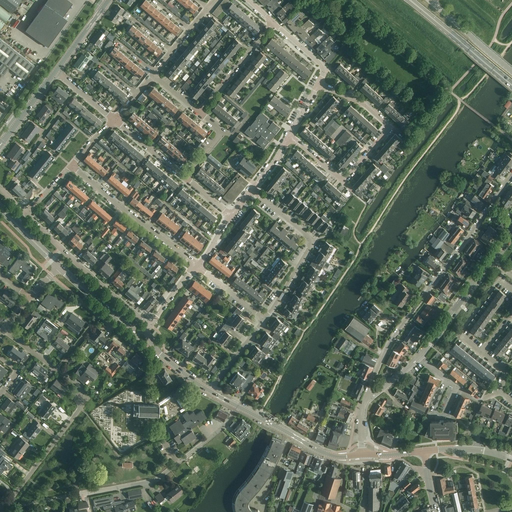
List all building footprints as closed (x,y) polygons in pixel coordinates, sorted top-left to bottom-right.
[(0,0),(0,28),(11,14),(11,13),(21,0),(0,0)] [(48,47),(67,20),(63,17),(72,3),(67,0),(47,0),(25,30),(48,47)] [(146,10),(150,4),(145,0),(143,3),(141,6),(146,10)] [(189,9),(194,3),(190,0),(188,0),(184,5),(189,9)] [(280,10),(275,4),(279,0),(280,0),(281,1),(282,0),(271,0),(270,1),(267,4),(269,6),(268,7),(275,15),(277,13),(280,10)] [(232,14),(237,7),(230,1),(228,4),(227,6),(225,8),(232,14)] [(290,19),(290,18),(285,13),(286,11),(289,8),(291,10),(294,7),(294,6),(290,1),(280,10),(277,13),(279,15),(278,16),(285,24),(287,22),(290,19)] [(194,3),(189,9),(194,13),(192,14),(195,17),(199,12),(197,10),(199,7),(194,3)] [(150,14),(155,8),(150,4),(146,10),(150,14)] [(115,9),(109,17),(116,22),(122,14),(123,16),(127,11),(118,5),(115,9)] [(237,18),(242,11),(237,7),(232,14),(237,18)] [(155,18),(160,12),(155,8),(150,14),(155,18)] [(241,22),(247,15),(242,11),(237,18),(241,22)] [(300,27),(295,22),(300,17),(301,18),(304,15),(299,11),(290,18),(290,19),(287,22),(289,24),(288,25),(295,32),(297,30),(300,27)] [(160,22),(165,16),(160,12),(155,18),(160,22)] [(183,16),(181,18),(186,22),(190,18),(185,14),(183,16)] [(246,26),(252,19),(247,15),(241,22),(246,26)] [(166,26),(170,20),(165,16),(160,22),(166,26)] [(208,24),(214,29),(217,25),(221,28),(223,25),(213,17),(212,19),(208,24)] [(251,30),(257,23),(252,19),(246,26),(251,30)] [(170,30),(175,24),(170,20),(166,26),(170,30)] [(307,39),(310,36),(305,30),(310,26),(311,27),(314,24),(312,23),(309,20),(300,27),(297,30),(299,33),(298,34),(305,41),(307,39)] [(251,30),(250,31),(252,33),(253,32),(256,34),(254,36),(257,38),(263,30),(261,28),(261,27),(257,23),(251,30)] [(175,24),(170,30),(176,35),(181,29),(175,24)] [(210,34),(214,29),(208,24),(203,29),(210,34)] [(133,36),(138,30),(133,25),(128,31),(133,36)] [(109,33),(103,28),(101,31),(100,30),(92,41),(98,46),(106,35),(107,35),(109,33)] [(320,45),(315,39),(320,35),(321,36),(324,33),(321,30),(319,29),(319,28),(310,36),(307,39),(309,41),(308,42),(315,50),(317,48),(320,45)] [(206,39),(210,34),(203,29),(199,34),(206,39)] [(138,40),(143,34),(138,30),(133,36),(138,40)] [(337,30),(334,32),(341,40),(344,37),(337,30)] [(143,44),(148,38),(143,34),(138,40),(143,44)] [(202,44),(206,39),(199,34),(195,39),(202,44)] [(317,48),(319,50),(318,51),(325,59),(332,52),(331,51),(331,45),(334,42),(329,37),(320,45),(317,48)] [(148,48),(153,42),(148,38),(143,44),(148,48)] [(24,79),(34,66),(0,39),(0,73),(2,76),(9,67),(24,79)] [(199,47),(202,44),(195,39),(191,44),(197,49),(198,49),(199,51),(201,48),(199,47)] [(231,44),(238,49),(242,44),(236,39),(231,44)] [(271,50),(278,44),(272,39),(266,46),(271,50)] [(153,52),(158,46),(153,42),(148,48),(153,52)] [(193,54),(197,49),(191,44),(187,49),(193,54)] [(234,54),(238,49),(231,44),(227,49),(234,54)] [(277,55),(283,48),(278,44),(271,50),(277,55)] [(158,46),(153,52),(158,56),(163,50),(158,46)] [(115,57),(120,51),(115,47),(110,53),(115,57)] [(283,60),(289,53),(283,48),(277,55),(283,60)] [(189,59),(193,54),(187,49),(183,54),(189,59)] [(230,59),(234,54),(227,49),(223,54),(230,59)] [(120,61),(125,55),(120,51),(115,57),(120,61)] [(93,57),(87,52),(85,55),(83,53),(74,65),(81,71),(84,67),(82,67),(85,63),(86,64),(90,59),(91,59),(96,63),(99,60),(94,56),(93,57)] [(257,57),(263,62),(267,57),(261,52),(257,57)] [(289,64),(295,58),(289,53),(283,60),(289,64)] [(185,64),(189,59),(183,54),(179,59),(185,64)] [(226,64),(230,59),(223,54),(219,59),(226,64)] [(125,65),(130,60),(125,55),(120,61),(125,65)] [(258,67),(263,62),(257,57),(252,62),(258,67)] [(295,70),(301,63),(295,58),(289,64),(295,70)] [(181,69),(185,64),(179,59),(175,64),(181,69)] [(221,69),(226,64),(219,59),(215,64),(220,68),(221,69)] [(130,69),(135,64),(130,60),(125,65),(130,69)] [(254,72),(258,67),(252,62),(248,67),(254,72)] [(301,74),(307,68),(301,63),(295,70),(301,74)] [(135,74),(140,68),(135,64),(130,69),(135,74)] [(177,74),(181,69),(175,64),(171,69),(177,74)] [(217,74),(221,69),(220,68),(215,64),(211,69),(217,74)] [(344,69),(345,68),(340,64),(335,70),(339,74),(344,69)] [(250,77),(254,72),(248,67),(244,72),(250,77)] [(140,68),(135,74),(140,78),(145,72),(140,68)] [(307,68),(301,74),(306,79),(312,72),(307,68)] [(348,73),(350,72),(345,68),(344,69),(339,74),(344,78),(348,73)] [(173,79),(177,74),(171,69),(166,74),(173,79)] [(213,79),(217,74),(211,69),(207,74),(213,79)] [(276,75),(283,80),(288,75),(281,69),(276,75)] [(98,80),(103,75),(98,71),(92,78),(97,82),(98,80)] [(246,82),(250,77),(244,72),(240,77),(246,82)] [(353,77),(354,76),(350,72),(348,73),(344,78),(349,82),(353,77)] [(209,84),(213,79),(207,74),(203,79),(209,84)] [(103,84),(108,79),(103,75),(98,80),(103,84)] [(279,86),(283,80),(276,75),(272,80),(279,86)] [(364,79),(365,78),(363,76),(359,80),(354,76),(353,77),(349,82),(353,86),(357,82),(360,84),(364,79)] [(242,87),(246,82),(240,77),(236,82),(242,87)] [(367,90),(370,87),(365,83),(367,81),(365,78),(364,79),(360,84),(362,86),(360,89),(360,90),(362,92),(362,91),(364,93),(367,90)] [(108,88),(112,82),(108,79),(103,84),(108,88)] [(205,89),(209,84),(203,79),(199,83),(205,89)] [(274,92),(279,86),(272,80),(267,86),(274,92)] [(113,92),(117,86),(112,82),(108,88),(113,92)] [(238,92),(242,87),(236,82),(232,87),(238,92)] [(201,94),(205,89),(199,83),(195,88),(201,94)] [(61,104),(68,94),(58,86),(51,96),(61,104)] [(117,96),(122,90),(117,86),(113,92),(117,96)] [(233,97),(238,92),(232,87),(227,92),(233,97)] [(372,94),(375,91),(370,87),(367,90),(364,93),(369,97),(372,94)] [(154,98),(159,92),(154,88),(149,94),(154,98)] [(197,99),(201,94),(195,88),(190,94),(197,99)] [(118,95),(117,96),(122,100),(120,102),(123,104),(128,99),(125,97),(127,95),(122,90),(118,95)] [(376,98),(379,95),(375,91),(372,94),(369,97),(374,101),(376,98)] [(159,102),(164,96),(159,92),(154,98),(152,101),(154,103),(156,100),(159,102)] [(388,99),(386,97),(384,99),(379,95),(376,98),(374,101),(378,105),(381,103),(383,105),(388,100),(388,99)] [(390,111),(393,108),(393,107),(395,106),(391,101),(395,97),(392,95),(388,99),(388,100),(383,105),(386,107),(383,110),(388,114),(390,111)] [(163,106),(169,100),(164,96),(159,102),(163,106)] [(275,108),(280,100),(274,96),(269,103),(275,108)] [(329,101),(335,106),(341,100),(338,97),(337,99),(333,96),(329,101)] [(74,108),(78,102),(73,98),(69,104),(74,108)] [(168,110),(173,104),(169,100),(163,106),(168,110)] [(275,108),(280,112),(286,105),(280,100),(275,108)] [(223,108),(225,105),(220,101),(213,110),(218,114),(223,108)] [(331,111),(335,106),(329,101),(325,105),(331,111)] [(78,112),(83,106),(78,102),(74,108),(78,112)] [(136,110),(141,104),(138,102),(133,108),(136,110)] [(173,104),(168,110),(173,115),(179,108),(173,104)] [(51,114),(53,111),(44,105),(37,116),(39,118),(38,119),(39,121),(40,122),(42,122),(43,121),(44,121),(49,113),(51,114)] [(286,105),(280,112),(286,117),(292,110),(286,105)] [(327,115),(331,111),(325,105),(321,110),(327,115)] [(350,115),(355,109),(351,105),(345,111),(350,115)] [(83,116),(88,110),(83,106),(78,112),(83,116)] [(240,107),(239,109),(243,113),(241,116),(244,118),(247,114),(248,114),(240,107)] [(228,112),(223,108),(218,114),(223,118),(228,112)] [(395,115),(398,112),(393,108),(390,111),(388,114),(392,118),(395,115)] [(354,120),(360,113),(355,109),(350,115),(354,120)] [(88,120),(93,114),(88,110),(83,116),(88,120)] [(323,120),(327,115),(321,110),(317,114),(323,120)] [(134,122),(139,116),(134,112),(129,118),(134,122)] [(183,122),(188,116),(183,112),(178,118),(183,122)] [(233,116),(228,112),(223,118),(228,122),(233,116)] [(270,125),(267,121),(269,118),(261,112),(256,118),(257,119),(250,126),(250,125),(244,132),(253,138),(255,135),(259,138),(257,141),(264,148),(270,142),(269,141),(275,134),(276,134),(281,128),(273,121),(270,125)] [(400,119),(403,116),(398,112),(395,115),(392,118),(397,122),(400,119)] [(359,124),(364,117),(360,113),(354,120),(359,124)] [(93,124),(98,118),(93,114),(88,120),(93,124)] [(319,125),(323,120),(317,114),(313,119),(319,125)] [(400,119),(397,122),(402,126),(404,123),(406,125),(411,120),(409,118),(404,114),(403,116),(400,119)] [(138,127),(144,120),(139,116),(134,122),(138,127)] [(188,126),(193,120),(188,116),(183,122),(188,126)] [(233,116),(228,122),(233,126),(238,121),(233,116)] [(363,128),(369,121),(364,117),(359,124),(363,128)] [(98,118),(93,124),(98,128),(102,122),(98,118)] [(334,121),(339,126),(342,123),(337,118),(334,121)] [(144,130),(148,124),(144,120),(138,127),(143,131),(144,130)] [(193,130),(198,124),(193,120),(188,126),(192,130),(193,130)] [(368,132),(374,125),(369,121),(363,128),(368,132)] [(37,133),(40,129),(31,122),(21,136),(29,141),(36,132),(37,133)] [(69,123),(64,129),(72,135),(77,130),(77,129),(72,125),(69,123)] [(152,130),(153,128),(148,124),(144,130),(143,131),(148,135),(152,130)] [(197,134),(203,128),(198,124),(193,130),(192,130),(197,134)] [(374,125),(368,132),(373,136),(378,130),(374,125)] [(305,137),(310,131),(306,127),(300,133),(305,137)] [(152,130),(148,135),(153,139),(158,133),(153,128),(152,130)] [(203,128),(197,134),(202,139),(207,132),(203,128)] [(64,129),(60,134),(68,141),(72,135),(64,129)] [(114,142),(120,135),(114,131),(109,137),(114,142)] [(310,141),(315,135),(310,131),(305,137),(310,141)] [(233,141),(237,144),(238,143),(243,136),(239,133),(236,137),(235,138),(233,141)] [(342,135),(340,137),(345,142),(346,141),(347,140),(349,138),(349,137),(344,133),(342,135)] [(391,138),(397,143),(402,139),(407,144),(409,141),(403,136),(401,138),(395,133),(391,138)] [(60,134),(55,139),(64,146),(68,141),(60,134)] [(119,146),(124,139),(120,135),(114,142),(112,144),(117,148),(119,146)] [(314,145),(320,139),(315,135),(310,141),(314,145)] [(162,147),(167,141),(162,136),(157,143),(162,147)] [(341,147),(345,142),(340,137),(336,142),(340,146),(341,147)] [(394,148),(397,143),(391,138),(387,142),(394,148)] [(53,142),(51,145),(59,152),(64,146),(55,139),(53,142)] [(124,150),(129,143),(124,139),(119,146),(124,150)] [(319,149),(324,143),(320,139),(314,145),(319,149)] [(197,149),(203,143),(200,140),(195,147),(197,149)] [(167,151),(172,145),(167,141),(162,147),(167,151)] [(352,146),(358,152),(363,147),(357,142),(352,146)] [(389,153),(394,148),(387,142),(383,147),(389,153)] [(16,143),(7,156),(12,160),(8,166),(14,170),(13,171),(16,173),(22,165),(19,163),(15,160),(21,152),(23,153),(25,150),(16,143)] [(129,154),(134,148),(129,143),(124,150),(129,154)] [(323,153),(329,147),(324,143),(319,149),(323,153)] [(172,155),(177,149),(172,145),(167,151),(172,155)] [(354,156),(358,152),(352,146),(348,151),(354,156)] [(329,147),(323,153),(328,158),(333,151),(329,147)] [(385,157),(389,153),(383,147),(379,152),(385,157)] [(133,159),(139,152),(134,148),(129,154),(134,158),(133,159)] [(177,159),(182,153),(177,149),(172,155),(177,159)] [(296,160),(302,154),(297,150),(292,156),(296,160)] [(46,151),(42,156),(50,163),(55,157),(46,151)] [(351,161),(354,156),(348,151),(346,153),(345,152),(343,155),(344,155),(351,161)] [(89,164),(93,159),(90,156),(92,154),(90,152),(88,155),(84,159),(89,164)] [(139,152),(133,159),(135,161),(136,160),(139,162),(144,156),(139,152)] [(381,162),(385,157),(379,152),(375,156),(381,162)] [(182,153),(177,159),(182,163),(187,157),(182,153)] [(503,159),(511,164),(511,163),(511,162),(511,154),(510,153),(508,155),(507,155),(505,157),(503,159)] [(210,154),(206,159),(219,169),(222,165),(210,154)] [(301,164),(307,158),(302,154),(296,160),(301,164)] [(346,166),(351,161),(344,155),(340,160),(346,166)] [(42,156),(37,162),(46,168),(50,163),(42,156)] [(249,176),(256,167),(244,157),(237,167),(249,176)] [(501,157),(496,163),(499,165),(507,171),(509,168),(508,167),(510,165),(511,164),(503,159),(501,157)] [(306,169),(311,162),(307,158),(301,164),(306,169)] [(94,167),(98,163),(93,159),(89,164),(94,167)] [(149,170),(154,164),(149,159),(144,166),(149,170)] [(342,170),(346,166),(340,160),(336,165),(342,170)] [(37,162),(33,167),(41,174),(46,168),(37,162)] [(310,173),(316,166),(311,162),(306,169),(310,173)] [(99,172),(103,167),(98,163),(94,167),(99,172)] [(387,171),(381,166),(379,168),(373,163),(369,168),(375,173),(377,174),(380,170),(384,173),(387,171)] [(137,175),(143,167),(143,166),(141,164),(134,173),(137,175)] [(154,174),(159,168),(154,164),(149,170),(154,174)] [(490,173),(490,174),(493,175),(498,179),(499,177),(501,174),(503,176),(505,173),(507,171),(499,165),(497,167),(496,166),(492,171),(490,173)] [(315,177),(320,170),(316,166),(310,173),(315,177)] [(33,167),(28,173),(36,180),(41,174),(33,167)] [(103,167),(99,172),(104,176),(108,171),(107,171),(110,168),(108,167),(105,169),(103,167)] [(207,171),(206,171),(202,167),(195,175),(201,179),(207,171)] [(287,177),(290,172),(283,167),(280,171),(287,177)] [(158,178),(164,172),(159,168),(154,174),(158,178)] [(371,178),(375,173),(369,168),(365,172),(371,178)] [(205,183),(210,177),(212,174),(207,170),(206,171),(207,171),(201,179),(205,183)] [(318,187),(323,181),(321,179),(325,174),(320,170),(315,177),(319,181),(316,185),(318,187)] [(483,184),(491,190),(494,186),(490,183),(494,178),(484,170),(482,174),(487,178),(483,184)] [(283,181),(287,177),(280,171),(276,175),(283,181)] [(113,183),(117,179),(114,177),(116,174),(114,172),(112,175),(108,179),(113,183)] [(163,182),(169,176),(164,172),(158,178),(163,182)] [(367,182),(371,178),(365,172),(361,177),(367,182)] [(232,180),(243,189),(249,182),(238,173),(232,180)] [(280,185),(283,181),(276,175),(273,180),(280,185)] [(168,186),(174,180),(169,176),(163,182),(165,184),(163,186),(167,189),(168,186)] [(210,187),(215,181),(210,177),(205,183),(210,187)] [(363,187),(367,182),(361,177),(357,181),(363,187)] [(118,188),(122,183),(117,179),(113,183),(118,188)] [(26,184),(24,186),(26,188),(32,182),(30,180),(26,184)] [(174,180),(168,186),(173,191),(179,184),(174,180)] [(231,204),(243,189),(232,180),(231,181),(228,185),(225,189),(221,193),(224,196),(223,197),(231,204)] [(277,189),(280,185),(273,180),(270,184),(277,189)] [(17,193),(22,188),(17,183),(15,181),(12,184),(14,186),(12,188),(17,193)] [(70,189),(74,185),(69,181),(65,185),(63,188),(67,192),(70,189)] [(215,191),(220,185),(215,181),(210,187),(215,191)] [(327,191),(333,185),(328,181),(326,183),(323,181),(318,187),(321,189),(323,187),(327,191)] [(365,189),(363,187),(357,181),(353,186),(357,190),(355,192),(360,197),(363,195),(361,193),(365,189)] [(123,192),(127,187),(122,183),(118,188),(123,192)] [(273,194),(277,189),(270,184),(266,188),(268,189),(266,191),(266,192),(267,192),(271,196),(273,194)] [(489,194),(478,186),(475,185),(474,184),(473,187),(476,189),(477,189),(479,190),(480,188),(479,190),(481,192),(479,195),(485,199),(489,194)] [(489,194),(491,190),(483,184),(485,185),(484,188),(479,184),(478,186),(489,194)] [(75,194),(79,189),(74,185),(70,189),(75,194)] [(221,193),(225,189),(220,185),(215,191),(220,195),(221,193)] [(332,195),(337,189),(333,185),(327,191),(332,195)] [(127,187),(123,192),(128,196),(131,191),(133,188),(131,187),(129,189),(127,187)] [(22,188),(17,193),(22,198),(24,196),(27,198),(32,193),(30,190),(27,193),(22,188)] [(80,198),(84,193),(79,189),(75,194),(80,198)] [(181,200),(187,193),(182,189),(177,195),(175,193),(168,202),(171,204),(175,199),(174,198),(176,196),(176,197),(180,200),(181,200)] [(336,199),(342,193),(337,189),(332,195),(336,199)] [(135,206),(139,201),(136,199),(140,195),(137,193),(138,192),(135,190),(131,196),(133,198),(130,202),(135,206)] [(168,201),(175,192),(173,190),(170,194),(169,193),(165,199),(168,201)] [(84,193),(80,198),(82,200),(80,202),(82,204),(84,201),(84,202),(88,197),(84,193)] [(187,203),(192,197),(187,193),(181,200),(182,200),(187,203)] [(291,206),(297,198),(292,193),(284,203),(287,205),(288,203),(291,206)] [(342,193),(336,199),(341,203),(339,205),(341,207),(349,199),(346,197),(342,193)] [(484,202),(476,194),(475,195),(474,195),(471,199),(475,203),(474,205),(478,209),(484,202)] [(48,205),(54,199),(52,197),(46,203),(48,205)] [(192,207),(197,201),(192,197),(187,203),(192,207)] [(501,205),(499,208),(504,211),(505,212),(506,211),(507,210),(506,209),(508,206),(510,204),(511,204),(511,203),(511,202),(511,201),(505,197),(504,199),(503,198),(501,201),(503,203),(501,205)] [(145,214),(149,209),(147,207),(149,204),(148,204),(151,200),(149,198),(148,200),(146,202),(144,205),(145,206),(141,211),(145,214)] [(295,212),(303,203),(297,198),(291,206),(294,208),(292,210),(295,212)] [(93,209),(97,204),(92,200),(88,205),(86,208),(88,209),(90,207),(93,209)] [(471,208),(473,205),(467,200),(465,203),(471,208)] [(145,206),(144,205),(139,201),(135,206),(141,211),(145,206)] [(197,212),(202,205),(197,201),(192,207),(197,212)] [(303,203),(295,212),(298,214),(299,212),(302,214),(308,207),(303,203)] [(98,213),(102,209),(97,204),(93,209),(98,213)] [(472,218),(476,212),(466,204),(461,210),(467,214),(472,218)] [(202,216),(207,209),(202,205),(197,212),(196,213),(201,217),(202,216)] [(149,209),(145,214),(150,218),(154,213),(156,210),(153,208),(151,211),(149,209)] [(308,222),(315,213),(310,208),(304,216),(306,218),(305,220),(308,222)] [(44,219),(49,213),(45,209),(40,214),(44,219)] [(103,217),(107,213),(102,209),(98,213),(103,217)] [(207,220),(212,213),(207,209),(202,216),(207,220)] [(250,213),(257,218),(260,214),(254,209),(250,213)] [(49,213),(44,219),(49,223),(54,218),(49,213)] [(107,213),(103,217),(105,219),(103,222),(105,224),(107,221),(111,217),(107,213)] [(162,213),(157,220),(161,224),(167,217),(162,213)] [(212,213),(207,220),(212,224),(217,217),(212,213)] [(253,222),(257,218),(250,213),(247,217),(253,222)] [(315,225),(321,217),(315,213),(308,222),(310,224),(312,223),(315,225)] [(465,227),(469,222),(461,216),(457,221),(465,227)] [(167,217),(161,224),(165,227),(171,220),(167,217)] [(250,226),(253,222),(247,217),(244,221),(250,226)] [(319,231),(326,222),(321,217),(315,225),(317,227),(316,229),(319,231)] [(117,228),(121,223),(116,219),(112,224),(115,226),(110,232),(113,234),(115,231),(117,228)] [(171,220),(165,227),(170,230),(175,223),(171,220)] [(244,221),(240,226),(242,228),(243,227),(246,230),(249,232),(252,228),(250,226),(244,221)] [(273,236),(279,229),(276,227),(279,224),(276,222),(268,231),(273,236)] [(326,222),(319,231),(321,233),(323,231),(326,234),(332,226),(331,226),(332,224),(329,222),(328,223),(326,222)] [(58,233),(63,227),(59,223),(54,228),(58,233)] [(121,223),(117,228),(122,232),(126,227),(121,223)] [(175,223),(170,230),(174,234),(180,227),(175,223)] [(345,235),(349,229),(345,227),(346,226),(344,225),(343,227),(344,227),(341,232),(345,235)] [(242,228),(239,232),(247,238),(251,234),(249,233),(249,232),(246,230),(243,227),(242,228),(240,226),(242,228)] [(452,233),(458,237),(464,231),(459,227),(457,226),(452,233)] [(493,236),(493,234),(496,231),(490,226),(486,231),(493,236)] [(63,227),(58,233),(63,237),(68,232),(63,227)] [(103,237),(109,229),(106,227),(100,235),(103,237)] [(278,240),(286,230),(284,228),(281,231),(279,229),(273,236),(278,240)] [(125,245),(134,234),(129,230),(124,236),(127,238),(126,241),(125,241),(123,243),(125,245)] [(283,244),(288,237),(286,235),(288,232),(286,230),(278,240),(283,244)] [(458,237),(452,233),(451,232),(449,234),(444,230),(439,236),(444,241),(446,239),(449,241),(450,241),(454,244),(459,238),(458,237)] [(186,231),(180,238),(185,242),(190,235),(186,231)] [(497,237),(493,234),(493,236),(486,231),(484,234),(490,239),(492,236),(496,239),(497,237)] [(239,232),(236,236),(240,240),(242,241),(244,242),(247,238),(239,232)] [(73,246),(78,241),(80,238),(76,234),(68,242),(73,246)] [(134,234),(125,245),(127,246),(131,241),(134,244),(139,238),(134,234)] [(487,244),(490,239),(484,234),(480,239),(487,244)] [(190,235),(185,242),(189,245),(195,238),(190,235)] [(239,245),(242,241),(236,236),(232,240),(239,245)] [(288,248),(296,238),(293,236),(291,239),(288,237),(283,244),(281,246),(286,249),(287,247),(288,248)] [(437,250),(444,242),(438,237),(432,245),(437,250)] [(195,238),(189,245),(194,249),(199,241),(195,238)] [(296,238),(288,248),(293,252),(298,245),(296,243),(298,240),(296,238)] [(0,262),(2,264),(12,251),(3,243),(4,242),(0,239),(0,262)] [(469,245),(477,251),(480,247),(481,247),(483,244),(477,239),(476,240),(474,239),(469,245)] [(142,250),(147,244),(142,240),(137,246),(140,248),(136,253),(138,255),(140,252),(142,250)] [(235,249),(239,245),(232,240),(229,244),(235,249)] [(78,241),(73,246),(77,251),(82,246),(78,241)] [(199,241),(194,249),(198,252),(204,245),(199,241)] [(320,248),(330,254),(335,247),(326,242),(323,246),(322,246),(320,248)] [(142,250),(144,251),(147,254),(152,248),(147,244),(142,250)] [(232,254),(235,249),(229,244),(226,249),(232,254)] [(474,256),(477,251),(469,245),(464,252),(466,253),(466,254),(472,259),(474,256)] [(326,261),(330,254),(320,248),(319,251),(320,252),(317,256),(326,261)] [(440,252),(436,256),(438,257),(438,256),(442,259),(447,252),(442,249),(440,252)] [(87,260),(94,252),(92,251),(90,253),(87,250),(82,256),(87,260)] [(155,260),(160,255),(155,250),(150,256),(155,260)] [(94,252),(87,260),(92,264),(96,259),(94,256),(96,254),(94,252)] [(105,263),(98,270),(103,274),(101,276),(104,279),(106,277),(113,269),(107,263),(112,258),(107,253),(106,253),(105,254),(101,259),(105,263)] [(215,265),(218,260),(215,258),(217,255),(215,253),(213,256),(209,261),(215,265)] [(433,269),(437,264),(433,261),(435,258),(430,254),(428,257),(429,258),(426,263),(433,269)] [(160,255),(155,260),(154,262),(152,261),(150,264),(154,266),(157,262),(158,262),(157,263),(159,264),(160,264),(165,258),(160,255)] [(330,263),(326,261),(317,256),(315,260),(314,260),(312,262),(322,268),(323,266),(327,268),(330,263)] [(25,262),(19,257),(9,270),(14,274),(20,267),(27,273),(21,280),(25,283),(32,275),(31,274),(35,268),(25,261),(25,262)] [(277,263),(285,268),(288,264),(281,258),(280,259),(278,257),(275,261),(277,263)] [(463,268),(464,269),(467,265),(468,265),(470,262),(464,257),(463,258),(461,257),(456,263),(463,268)] [(219,269),(224,263),(222,261),(221,263),(218,260),(215,265),(219,269)] [(168,261),(164,266),(169,270),(173,265),(168,261)] [(318,276),(322,268),(312,262),(310,265),(311,266),(309,270),(318,276)] [(225,273),(228,268),(225,265),(226,264),(224,263),(219,269),(225,273)] [(281,273),(285,268),(277,263),(274,267),(281,273)] [(461,273),(464,269),(463,268),(456,263),(451,270),(453,271),(453,272),(459,277),(461,273)] [(169,270),(167,272),(170,274),(172,276),(174,274),(178,268),(174,265),(173,265),(169,270)] [(424,280),(427,277),(424,275),(426,272),(418,266),(416,269),(418,271),(411,280),(419,286),(423,280),(424,280)] [(228,268),(225,273),(229,276),(233,271),(235,268),(233,267),(231,270),(228,268)] [(278,277),(281,273),(274,267),(271,271),(278,277)] [(119,288),(123,283),(121,281),(124,276),(123,275),(125,272),(119,268),(113,275),(116,277),(112,281),(114,283),(113,283),(116,286),(117,285),(119,288)] [(314,283),(318,276),(309,270),(306,275),(305,274),(303,277),(314,283)] [(275,281),(278,277),(271,271),(267,276),(275,281)] [(450,286),(451,287),(454,283),(455,283),(457,279),(451,275),(450,276),(448,274),(443,281),(450,286)] [(236,287),(242,280),(237,276),(232,283),(236,287)] [(271,286),(275,281),(267,276),(264,280),(271,286)] [(309,290),(314,283),(303,277),(302,279),(303,280),(300,285),(309,290)] [(241,290),(246,283),(242,280),(236,287),(241,290)] [(195,281),(189,289),(194,293),(200,286),(195,281)] [(448,291),(451,287),(450,286),(443,281),(438,287),(440,289),(440,290),(446,294),(448,291)] [(245,293),(250,286),(246,283),(241,290),(245,293)] [(409,299),(411,296),(406,292),(409,289),(402,284),(399,287),(402,289),(394,300),(398,304),(402,307),(403,305),(408,299),(409,299)] [(129,288),(125,293),(130,298),(135,292),(139,287),(137,285),(135,288),(131,285),(129,288)] [(305,297),(309,290),(300,285),(298,289),(297,288),(295,291),(305,297)] [(200,286),(194,293),(200,298),(206,290),(200,286)] [(249,297),(255,290),(250,286),(245,293),(249,297)] [(135,292),(130,298),(135,302),(136,302),(140,297),(137,294),(141,289),(139,287),(135,292)] [(496,294),(503,299),(507,295),(499,290),(495,287),(494,289),(498,292),(496,294)] [(206,290),(200,298),(201,299),(205,302),(211,294),(207,291),(206,290)] [(253,300),(259,293),(255,290),(249,297),(253,300)] [(16,299),(5,291),(3,294),(1,292),(0,292),(0,299),(10,307),(16,299)] [(301,304),(305,297),(295,291),(293,294),(295,294),(292,299),(301,304)] [(57,298),(49,292),(41,303),(50,310),(55,304),(59,308),(64,302),(58,297),(57,298)] [(148,294),(145,297),(143,300),(145,302),(151,295),(152,294),(149,292),(148,294)] [(503,299),(496,294),(492,292),(491,294),(495,296),(493,299),(500,304),(503,299)] [(259,293),(253,300),(258,303),(260,300),(262,302),(265,298),(259,293)] [(436,309),(438,307),(433,303),(437,298),(430,293),(425,300),(436,309)] [(184,296),(180,302),(187,308),(192,302),(189,300),(187,298),(184,296)] [(493,299),(489,296),(488,298),(491,301),(490,303),(497,309),(500,304),(493,299)] [(159,301),(152,297),(149,301),(148,300),(143,306),(142,308),(146,311),(148,310),(151,313),(157,305),(156,305),(159,301)] [(297,311),(301,304),(292,299),(289,303),(288,302),(286,305),(297,311)] [(497,309),(490,303),(486,301),(484,302),(488,305),(486,308),(494,313),(497,309)] [(180,302),(175,307),(183,313),(187,308),(180,302)] [(292,318),(297,311),(286,305),(285,308),(286,308),(284,313),(292,318)] [(377,314),(380,310),(374,305),(369,310),(367,309),(365,311),(366,313),(363,317),(369,323),(370,322),(371,322),(372,321),(372,320),(377,314)] [(416,318),(415,320),(421,325),(422,326),(427,319),(430,315),(434,310),(428,305),(421,315),(422,315),(420,317),(418,315),(418,316),(417,315),(416,317),(416,318)] [(486,308),(483,305),(481,307),(485,310),(483,312),(490,318),(494,313),(486,308)] [(175,307),(171,313),(179,319),(183,313),(175,307)] [(230,316),(234,318),(241,324),(245,320),(239,315),(242,312),(242,311),(237,308),(235,310),(230,316)] [(483,312),(479,309),(478,311),(482,314),(480,317),(487,322),(490,318),(483,312)] [(41,316),(34,310),(31,314),(29,313),(26,317),(24,319),(25,319),(21,324),(27,329),(36,318),(37,317),(39,319),(41,316)] [(84,322),(72,313),(70,316),(67,314),(61,321),(65,323),(66,322),(78,331),(84,322)] [(171,313),(167,318),(175,324),(179,319),(171,313)] [(487,322),(480,317),(476,314),(475,316),(479,319),(477,321),(484,326),(487,322)] [(368,345),(373,339),(366,334),(370,328),(354,317),(345,328),(368,345)] [(164,324),(163,324),(171,330),(171,329),(175,324),(167,318),(164,324)] [(238,329),(241,324),(234,318),(230,323),(229,324),(226,322),(224,324),(229,328),(232,324),(238,329)] [(273,323),(283,330),(284,331),(287,327),(289,324),(284,321),(283,323),(277,318),(273,323)] [(477,321),(473,318),(471,320),(475,323),(474,326),(481,331),(484,326),(477,321)] [(46,319),(36,332),(44,338),(46,334),(48,332),(44,328),(46,326),(51,330),(47,335),(50,337),(57,328),(46,319)] [(280,334),(283,330),(273,323),(270,327),(276,332),(274,334),(279,338),(281,335),(280,334)] [(474,326),(470,323),(468,325),(472,328),(470,330),(477,336),(481,331),(474,326)] [(227,331),(229,328),(224,324),(218,333),(221,335),(229,341),(232,336),(226,332),(226,331),(227,331)] [(413,338),(415,340),(422,331),(415,326),(408,335),(412,339),(413,338)] [(100,330),(98,328),(91,337),(97,341),(98,340),(102,344),(106,339),(103,337),(102,337),(101,336),(104,333),(103,333),(104,331),(102,330),(100,330)] [(511,341),(511,336),(507,333),(504,330),(502,332),(506,335),(504,337),(511,343),(511,341)] [(181,351),(188,343),(183,339),(187,334),(184,332),(177,340),(180,342),(176,347),(181,351)] [(266,332),(262,336),(268,340),(270,342),(273,345),(277,340),(279,338),(274,334),(272,337),(266,332)] [(57,334),(51,342),(53,344),(64,353),(66,350),(66,351),(67,350),(66,349),(69,346),(60,338),(61,336),(57,334)] [(504,337),(500,334),(499,336),(502,339),(501,341),(507,347),(511,343),(504,337)] [(225,346),(229,341),(221,335),(217,339),(217,340),(216,341),(213,338),(211,341),(216,345),(219,341),(225,346)] [(349,341),(348,340),(341,335),(336,342),(334,340),(332,342),(335,344),(343,350),(349,355),(356,345),(350,340),(349,341)] [(412,344),(415,340),(413,338),(412,339),(408,335),(403,342),(407,345),(407,346),(408,346),(414,351),(416,347),(412,344)] [(265,345),(263,348),(268,352),(270,349),(273,345),(270,342),(268,340),(262,336),(259,341),(265,345)] [(507,347),(501,341),(500,342),(497,339),(495,340),(499,343),(497,346),(504,351),(505,353),(509,348),(507,347)] [(125,351),(119,346),(113,341),(109,345),(110,345),(106,350),(110,354),(114,349),(116,350),(115,351),(121,356),(125,351)] [(188,343),(181,351),(187,356),(191,350),(193,352),(200,344),(196,342),(192,347),(188,343)] [(407,345),(403,342),(402,342),(396,349),(402,354),(408,346),(407,346),(407,345)] [(460,347),(461,347),(464,343),(462,342),(458,346),(456,344),(450,350),(455,354),(460,347)] [(504,351),(497,346),(493,343),(492,345),(495,348),(493,350),(500,356),(504,351)] [(459,357),(465,351),(468,347),(466,345),(463,349),(461,347),(460,347),(455,354),(459,357)] [(268,352),(263,348),(261,350),(255,346),(252,350),(262,358),(263,358),(268,352)] [(21,352),(13,347),(9,352),(8,351),(7,353),(8,354),(7,355),(12,358),(12,357),(19,362),(26,353),(22,350),(21,352)] [(463,361),(469,354),(470,353),(472,351),(472,350),(470,349),(467,353),(465,351),(459,357),(463,361)] [(258,362),(262,358),(252,350),(248,355),(254,359),(252,362),(257,365),(259,363),(258,362)] [(205,359),(201,365),(209,371),(211,366),(210,365),(211,362),(214,358),(213,356),(215,353),(213,351),(210,354),(210,355),(207,360),(205,359)] [(394,362),(396,363),(401,355),(400,354),(393,351),(390,356),(395,359),(394,362)] [(210,355),(209,356),(204,353),(202,356),(197,352),(192,359),(196,362),(196,361),(201,365),(205,359),(207,360),(210,355)] [(468,365),(473,358),(476,354),(474,352),(471,356),(469,354),(463,361),(468,365)] [(137,366),(143,359),(136,353),(130,359),(128,358),(122,366),(125,369),(128,365),(133,368),(135,368),(137,365),(137,366)] [(372,356),(366,354),(365,356),(364,356),(362,361),(373,366),(376,361),(371,359),(372,356)] [(394,368),(396,363),(394,362),(395,359),(390,356),(386,364),(394,368)] [(472,368),(478,361),(481,357),(479,356),(476,360),(473,358),(468,365),(472,368)] [(450,362),(445,358),(443,362),(440,360),(436,365),(439,366),(438,367),(441,370),(442,369),(443,370),(450,362)] [(482,365),(485,361),(483,359),(480,363),(478,361),(472,368),(476,371),(482,365)] [(42,383),(48,376),(45,374),(48,371),(37,362),(31,370),(42,378),(40,381),(42,383)] [(115,374),(121,367),(116,363),(111,370),(110,370),(115,374)] [(480,375),(486,368),(489,364),(487,363),(484,367),(482,365),(476,371),(480,375)] [(77,370),(74,375),(80,380),(84,383),(86,380),(88,378),(92,380),(96,375),(86,367),(82,364),(77,370)] [(368,380),(373,368),(365,364),(360,376),(368,380)] [(107,366),(103,370),(111,377),(115,374),(110,370),(111,370),(107,366)] [(485,378),(490,372),(493,368),(492,366),(488,370),(486,368),(480,375),(485,378)] [(264,379),(268,374),(261,368),(257,374),(264,379)] [(455,380),(462,372),(457,368),(454,371),(452,370),(448,375),(450,376),(450,377),(453,379),(454,379),(455,380)] [(164,384),(171,380),(164,369),(157,374),(164,384)] [(490,372),(485,378),(489,382),(495,375),(498,371),(496,370),(493,373),(490,372)] [(242,375),(238,372),(230,381),(239,388),(241,385),(245,388),(245,389),(255,376),(243,372),(242,375)] [(462,372),(455,380),(456,381),(456,382),(459,384),(460,384),(461,385),(465,380),(463,379),(466,376),(462,372)] [(427,381),(437,386),(440,380),(436,378),(436,379),(433,377),(430,375),(427,381)] [(62,396),(65,392),(64,392),(66,389),(60,384),(62,381),(57,378),(50,387),(62,396)] [(13,391),(13,392),(18,396),(19,396),(24,390),(28,385),(30,383),(26,380),(25,379),(24,380),(23,382),(21,380),(13,391)] [(313,380),(306,388),(310,391),(316,382),(313,380)] [(436,388),(437,386),(427,381),(427,382),(428,382),(426,387),(436,391),(437,388),(436,388)] [(473,395),(477,390),(475,388),(478,385),(473,381),(466,389),(468,391),(471,394),(471,393),(473,395)] [(262,396),(264,393),(262,392),(264,389),(254,383),(248,391),(254,395),(254,396),(256,398),(257,398),(258,398),(260,395),(261,396),(262,396)] [(365,385),(360,383),(359,384),(357,383),(355,386),(357,387),(355,392),(356,392),(354,397),(359,399),(365,385)] [(436,392),(436,391),(426,387),(424,392),(434,396),(435,393),(434,393),(435,391),(436,392)] [(416,392),(413,390),(411,389),(408,395),(398,389),(395,395),(405,401),(409,403),(416,392)] [(349,406),(351,403),(345,400),(342,399),(343,397),(338,395),(339,393),(335,392),(333,396),(332,399),(336,400),(340,403),(349,406)] [(433,396),(434,396),(424,392),(422,397),(431,401),(433,398),(432,398),(433,396)] [(459,400),(467,404),(469,399),(461,395),(460,398),(460,397),(459,400)] [(431,401),(422,397),(419,402),(429,406),(430,403),(431,401)] [(8,398),(1,407),(7,411),(8,411),(10,413),(16,404),(22,409),(24,406),(17,401),(15,403),(14,402),(8,398)] [(378,404),(373,411),(374,412),(380,416),(383,411),(384,412),(387,408),(384,406),(384,407),(383,407),(386,400),(383,399),(382,400),(381,402),(380,401),(378,404)] [(465,408),(467,404),(459,400),(457,402),(458,403),(457,405),(465,408)] [(54,411),(57,408),(48,401),(39,413),(46,419),(53,410),(54,411)] [(423,414),(426,407),(413,401),(409,408),(423,414)] [(349,422),(353,413),(330,403),(326,412),(349,422)] [(483,415),(487,407),(482,404),(478,412),(477,411),(476,414),(479,416),(480,413),(483,415)] [(135,405),(134,405),(133,405),(133,415),(133,416),(134,416),(134,415),(138,415),(138,416),(159,416),(159,412),(160,412),(160,409),(159,409),(159,406),(138,405),(135,405)] [(463,413),(465,408),(457,405),(456,407),(456,406),(454,409),(463,413)] [(489,420),(490,417),(489,417),(492,409),(487,407),(483,415),(486,416),(485,419),(489,420)] [(460,418),(463,413),(454,409),(453,412),(454,412),(453,414),(456,416),(460,418)] [(496,420),(500,411),(495,409),(491,418),(490,417),(489,420),(492,421),(493,418),(496,420)] [(206,417),(202,410),(195,415),(193,412),(189,415),(186,412),(182,415),(186,421),(185,422),(185,421),(183,422),(183,423),(182,424),(179,420),(169,426),(175,434),(176,435),(173,437),(178,443),(182,440),(185,445),(196,437),(191,429),(200,422),(200,421),(206,417)] [(222,411),(219,410),(215,418),(221,422),(222,420),(224,422),(226,417),(227,418),(230,414),(229,414),(228,413),(226,412),(222,410),(222,411)] [(31,419),(34,416),(28,411),(25,415),(31,419)] [(500,411),(496,420),(499,421),(498,423),(501,425),(503,422),(501,421),(505,414),(500,411)] [(12,423),(0,414),(0,421),(1,421),(5,424),(1,429),(5,432),(12,423)] [(295,428),(300,421),(292,416),(288,424),(295,428)] [(251,426),(242,419),(238,424),(234,421),(230,425),(234,429),(233,430),(241,437),(251,426)] [(444,419),(441,419),(438,419),(438,421),(431,421),(426,432),(425,434),(425,435),(427,436),(433,438),(433,439),(451,439),(451,437),(456,437),(456,431),(457,431),(457,422),(456,422),(456,420),(447,420),(447,419),(444,419)] [(25,431),(22,434),(30,441),(33,438),(34,438),(41,428),(38,426),(40,424),(35,420),(33,423),(34,424),(27,433),(25,431)] [(300,421),(295,428),(305,434),(308,428),(309,426),(300,421)] [(341,427),(337,425),(338,423),(335,422),(334,426),(336,426),(335,429),(339,431),(345,433),(348,425),(342,422),(341,427)] [(382,429),(377,440),(381,441),(380,444),(390,448),(390,447),(393,439),(391,438),(393,434),(382,429)] [(332,433),(328,446),(337,449),(341,436),(332,433)] [(323,435),(318,434),(315,441),(322,444),(326,435),(323,434),(323,435)] [(28,440),(22,436),(21,438),(20,438),(17,441),(19,442),(10,453),(18,459),(29,444),(26,443),(28,440)] [(225,441),(227,443),(231,447),(236,442),(232,438),(230,436),(225,441)] [(280,457),(285,446),(286,441),(273,436),(272,438),(271,439),(272,439),(271,441),(266,452),(260,463),(256,469),(251,475),(247,481),(244,484),(240,488),(238,491),(236,494),(235,497),(234,500),(234,502),(233,505),(234,508),(235,511),(259,511),(259,510),(257,511),(256,511),(256,510),(255,510),(254,510),(253,510),(252,509),(251,510),(250,509),(249,508),(248,507),(248,506),(247,505),(249,505),(248,503),(249,501),(248,500),(250,498),(257,490),(258,491),(261,486),(260,486),(266,479),(267,476),(269,473),(272,469),(275,463),(279,457),(280,457)] [(297,459),(298,456),(298,455),(301,448),(292,444),(288,455),(297,459)] [(10,469),(13,466),(9,463),(11,462),(4,457),(6,453),(0,449),(0,448),(0,455),(1,456),(0,458),(0,474),(0,475),(4,470),(5,470),(7,467),(10,469)] [(309,464),(313,455),(303,451),(300,461),(297,470),(296,473),(301,475),(302,472),(306,463),(309,464)] [(313,455),(309,466),(316,468),(315,471),(319,473),(321,474),(320,477),(323,479),(325,473),(326,473),(327,468),(328,467),(325,466),(323,470),(320,469),(321,467),(320,466),(322,462),(323,462),(323,460),(323,459),(323,458),(313,455)] [(294,462),(292,461),(291,464),(289,463),(288,467),(294,469),(297,462),(294,461),(294,462)] [(409,467),(410,467),(402,462),(394,474),(395,475),(393,479),(397,481),(399,479),(398,478),(399,477),(400,478),(400,479),(401,480),(401,479),(409,467)] [(335,476),(339,466),(331,464),(328,474),(327,474),(321,494),(335,498),(341,478),(335,476)] [(200,465),(194,471),(201,479),(205,476),(201,471),(204,469),(200,465)] [(277,491),(276,495),(280,496),(284,498),(290,481),(293,472),(284,469),(281,478),(282,478),(281,479),(281,480),(280,479),(276,490),(277,491)] [(369,483),(369,509),(368,511),(377,511),(377,509),(379,509),(379,502),(381,501),(381,498),(379,498),(379,487),(382,486),(382,485),(382,482),(382,478),(381,472),(381,469),(370,470),(371,473),(369,473),(370,480),(369,480),(369,483)] [(360,472),(360,471),(353,471),(353,480),(357,480),(357,489),(362,489),(362,485),(361,485),(361,479),(364,479),(364,472),(360,472)] [(444,477),(437,479),(440,494),(454,492),(454,486),(446,488),(444,477)] [(413,492),(420,487),(417,483),(410,488),(407,490),(409,493),(407,494),(408,496),(413,492)] [(178,485),(166,494),(167,496),(169,498),(172,502),(180,496),(179,495),(183,491),(178,485)] [(129,499),(141,497),(140,490),(127,493),(129,499)] [(461,511),(457,492),(452,493),(456,511),(461,511)] [(155,496),(155,497),(159,502),(164,498),(159,493),(155,496)] [(113,496),(93,500),(94,506),(102,504),(102,505),(103,507),(103,508),(105,510),(107,511),(124,511),(135,509),(132,501),(125,504),(124,500),(114,502),(113,496)] [(400,511),(410,502),(404,496),(399,500),(394,504),(396,507),(394,508),(397,511),(399,509),(400,511)] [(304,501),(300,511),(310,511),(313,504),(304,501)] [(319,504),(317,510),(321,511),(320,511),(341,511),(342,511),(339,510),(340,506),(334,504),(333,504),(332,508),(329,507),(330,503),(324,501),(323,505),(319,504)] [(79,507),(70,509),(70,511),(85,511),(85,510),(88,510),(86,502),(78,503),(79,507)]
